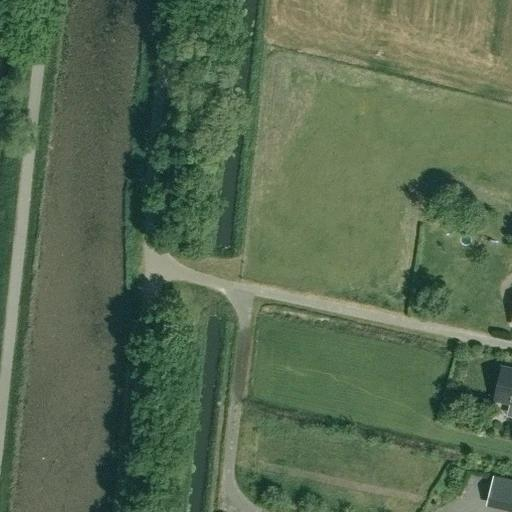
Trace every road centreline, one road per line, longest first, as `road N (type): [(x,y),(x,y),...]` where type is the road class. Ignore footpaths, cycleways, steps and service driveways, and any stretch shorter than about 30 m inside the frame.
road 1 (unclassified): [(169,0),(146,312)]
road 2 (track): [(146,312),(125,511)]
